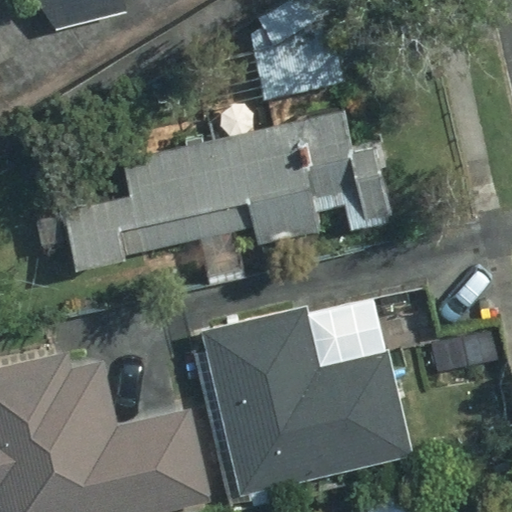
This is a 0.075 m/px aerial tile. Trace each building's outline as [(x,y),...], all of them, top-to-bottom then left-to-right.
[(345,0),(260,0),(272,87),(355,76),(345,0)] [(265,212),(269,231),(330,217),(326,198),(354,192),(360,217),(401,207),(374,89),(65,159),(87,253),(265,212)] [(420,443),(396,337),(328,352),(315,294),(211,317),(248,481),(420,443)] [(0,358),(0,478),(1,478),(9,511),(109,511),(218,485),(196,396),(125,413),(109,350),(82,357),(78,339),(0,358)] [(511,511),(511,479),(489,486),(497,511),(511,511)]
